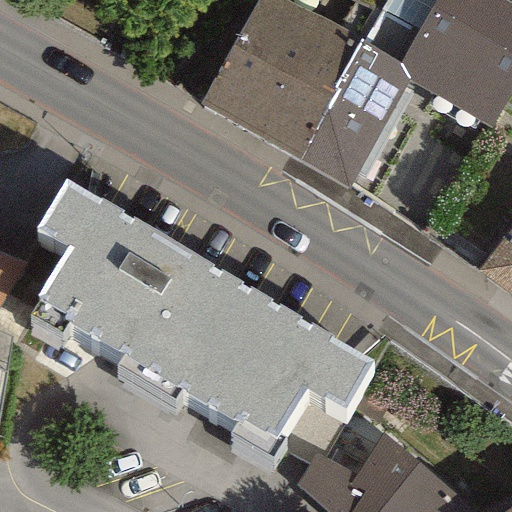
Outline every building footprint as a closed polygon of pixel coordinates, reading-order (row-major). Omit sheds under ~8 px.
[(297,160),(359,39),(285,0),(258,0),(199,103),(297,160)] [(491,129),(511,92),(511,4),(504,0),(435,0),(398,64),(359,39),(297,160),(348,188),(409,83),(491,129)] [(371,362),(63,179),(33,231),(66,249),(36,297),(40,300),(27,317),(60,335),(67,325),(122,355),(114,366),(173,402),(178,389),(237,423),(228,433),(271,459),(284,438),(276,436),(306,391),(343,410),(371,362)] [(511,222),(475,270),(511,297),(511,222)] [(0,304),(24,265),(0,254),(0,304)] [(0,401),(13,341),(0,334),(0,401)] [(473,511),(475,510),(380,434),(356,477),(350,486),(363,493),(350,511),(473,511)] [(350,486),(356,477),(314,454),(294,486),(324,511),(350,511),(363,493),(350,486)]
